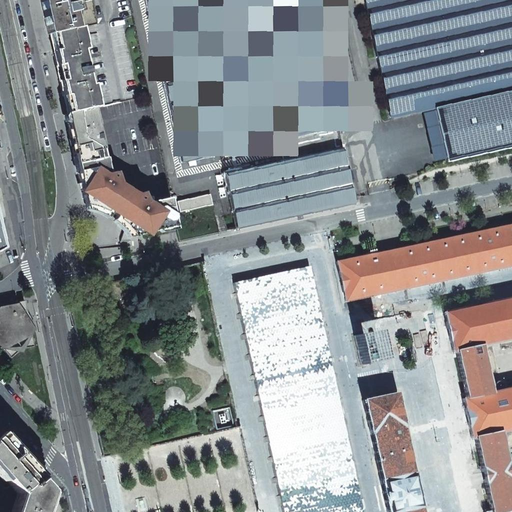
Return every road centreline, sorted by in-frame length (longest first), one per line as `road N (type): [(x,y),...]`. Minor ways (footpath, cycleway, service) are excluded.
road 1 (residential): [(511,181),(35,277)]
road 2 (residential): [(35,277),(57,232),(63,196),(24,0)]
road 3 (residential): [(76,485),(35,277)]
road 4 (unknown): [(385,208),(345,0)]
road 5 (residential): [(0,69),(35,277)]
